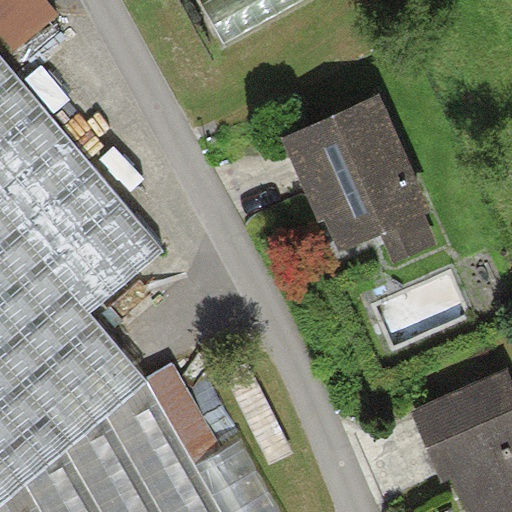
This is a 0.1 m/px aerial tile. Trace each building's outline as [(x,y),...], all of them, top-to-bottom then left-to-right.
[(207,0),(220,30),(291,0),(207,0)] [(0,55),(0,511),(14,511),(160,392),(101,321),(172,263),(0,55)] [(446,250),(390,102),(297,137),(344,260),(391,242),(401,267),(446,250)] [(511,511),(511,376),(509,370),(416,410),(444,476),(454,471),(471,511),(511,511)] [(225,511),(160,392),(14,511),(225,511)]
